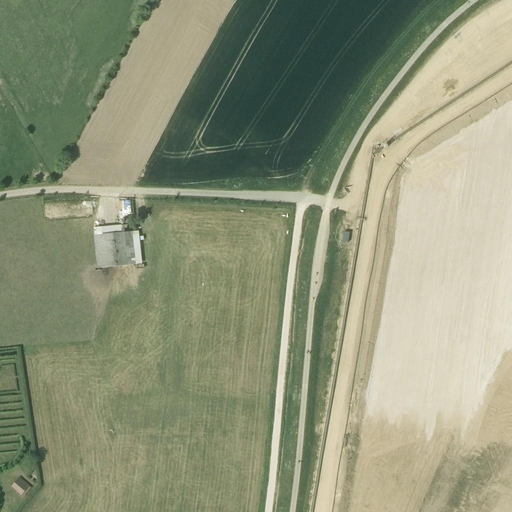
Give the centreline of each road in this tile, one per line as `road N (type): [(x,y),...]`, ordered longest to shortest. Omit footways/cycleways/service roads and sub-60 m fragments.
road 1 (unclassified): [(0,199),(74,191),(326,204)]
road 2 (track): [(267,511),(300,201)]
